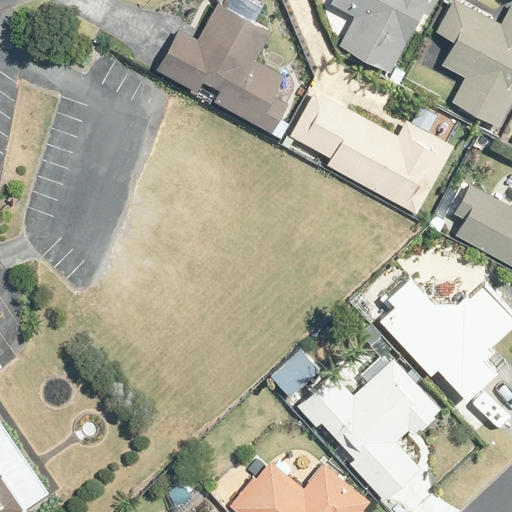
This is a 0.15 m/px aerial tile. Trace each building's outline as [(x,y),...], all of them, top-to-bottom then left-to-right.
[(181,29),(159,68),(271,130),(287,103),(277,96),(287,77),(257,60),(274,29),(221,0),(220,0),(198,38),(181,29)] [(341,43),(390,70),(423,10),(431,13),(438,0),(336,0),(335,2),(356,14),(341,43)] [(469,73),(455,99),(499,123),(511,97),(511,7),(504,22),(463,0),(454,0),(439,28),(458,38),(446,61),(469,73)] [(398,66),(391,78),(400,83),(407,71),(398,66)] [(334,156),(330,163),(417,211),(454,143),(409,120),(401,134),(317,88),(292,133),(301,138),(295,149),(308,156),(315,145),(334,156)] [(467,216),(458,233),(511,262),(511,203),(474,183),(459,212),(467,216)] [(418,216),(428,222),(432,215),(421,209),(418,216)] [(396,302),(381,316),(434,373),(441,367),(471,399),(501,371),(488,356),(497,348),(493,344),(511,326),(511,306),(488,282),(472,296),(470,293),(460,303),(436,301),(411,275),(390,295),(396,302)] [(374,324),(364,333),(384,354),(393,346),(374,324)] [(301,348),(273,374),(293,394),(320,369),(301,348)] [(422,466),(398,441),(411,428),(416,433),(444,408),(396,356),(391,361),(385,356),(363,376),(369,382),(355,394),(335,372),(300,404),(319,425),(324,420),(358,456),(353,461),(387,498),(422,466)] [(0,511),(17,511),(50,490),(0,416),(0,366),(4,364),(0,358),(0,511)] [(260,462),(253,472),(255,475),(232,506),(240,511),(366,511),(368,510),(366,508),(374,499),(326,462),(325,464),(317,457),(304,474),(312,480),(307,487),(271,459),(266,465),(260,462)] [(179,478),(166,488),(178,511),(185,511),(206,494),(179,478)]
